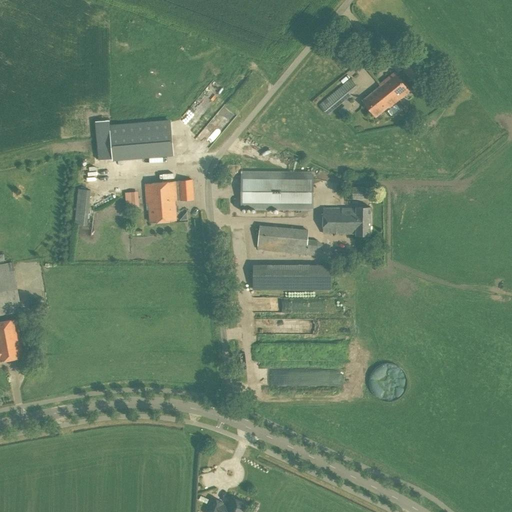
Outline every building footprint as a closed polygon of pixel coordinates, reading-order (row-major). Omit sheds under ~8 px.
[(415,86),(432,72),(418,54),(400,68),(415,86)] [(388,106),(389,108),(410,91),(395,72),(379,85),(380,86),(363,101),(375,116),(388,106)] [(246,105),(265,81),(255,73),(236,98),(246,105)] [(327,115),(352,95),(349,92),(357,86),(350,78),(319,105),(327,115)] [(113,161),(175,156),(172,120),(110,125),(113,161)] [(313,208),(313,174),(241,173),(241,207),(313,208)] [(194,199),(193,179),(178,180),(178,181),(175,181),(145,183),(147,204),(149,204),(150,222),(176,220),(174,200),(180,200),(180,201),(194,199)] [(369,199),(369,187),(352,187),(352,199),(369,199)] [(87,225),(91,190),(78,188),(74,224),(87,225)] [(370,235),(370,207),(355,207),(355,208),(323,208),(323,233),(355,233),(355,235),(370,235)] [(323,256),(324,245),(317,240),(308,239),(309,229),(259,224),(257,250),(303,254),(323,256)] [(263,272),(313,272),(313,264),(292,264),(292,259),(263,259),(263,272)] [(0,315),(21,311),(12,261),(0,263),(0,315)] [(313,289),(313,272),(263,273),(263,289),(313,289)] [(0,361),(23,357),(16,319),(0,321),(0,361)] [(270,353),(270,348),(276,348),(276,343),(262,342),(262,352),(270,353)] [(241,511),(246,504),(232,497),(227,507),(222,504),(223,503),(213,498),(206,511),(241,511)]
